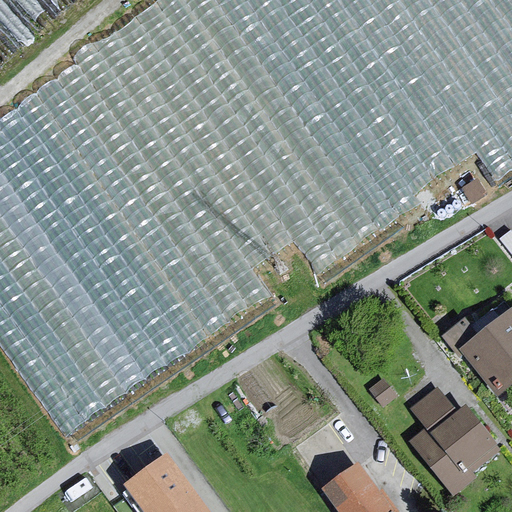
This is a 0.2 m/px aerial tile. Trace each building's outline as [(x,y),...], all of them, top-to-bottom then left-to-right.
[(0,0),(0,43),(7,52),(70,0),(0,0)] [(196,0),(158,0),(59,67),(223,310),(265,282),(254,266),(301,234),(314,254),(351,229),(196,0)] [(511,26),(494,0),(434,0),(480,67),(496,56),(502,66),(511,59),(511,26)] [(141,274),(20,105),(0,118),(0,123),(119,289),(141,274)] [(0,152),(0,337),(62,432),(189,349),(179,334),(159,347),(164,356),(143,370),(0,152)] [(469,319),(444,341),(499,403),(511,393),(511,306),(478,332),(469,319)] [(409,445),(456,496),(503,450),(461,401),(455,408),(438,391),(410,411),(425,432),(409,445)] [(208,511),(172,458),(127,488),(144,511),(208,511)] [(393,511),(359,466),(324,492),(339,511),(393,511)]
